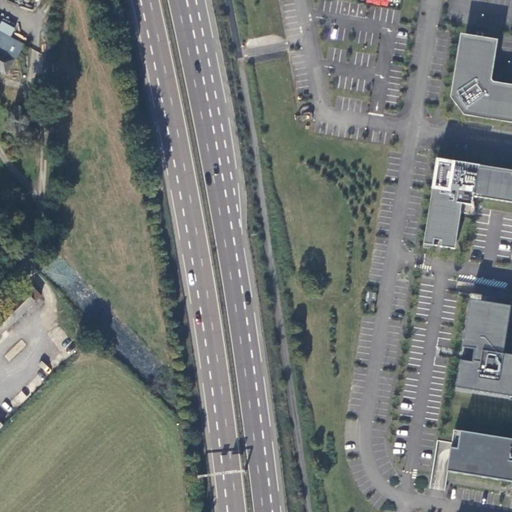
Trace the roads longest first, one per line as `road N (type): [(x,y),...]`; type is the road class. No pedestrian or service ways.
road 1 (trunk): [(146,0),(193,232),(232,511)]
road 2 (trunk): [(267,511),(225,188),(188,0)]
road 3 (unclassified): [(406,497),(370,472),(364,419),(411,129)]
road 4 (residential): [(37,85),(40,219),(29,258),(0,296)]
road 5 (unclassified): [(411,129),(326,114),(303,0)]
road 6 (unclassified): [(411,129),(434,0)]
